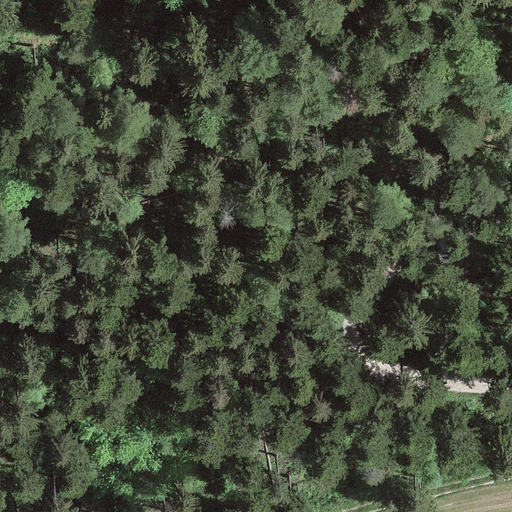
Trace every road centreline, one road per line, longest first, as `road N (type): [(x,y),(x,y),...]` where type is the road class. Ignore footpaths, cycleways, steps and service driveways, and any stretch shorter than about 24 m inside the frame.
road 1 (track): [(511,388),(401,375),(365,351),(358,319),(392,273),(511,208)]
road 2 (track): [(511,86),(344,0)]
road 3 (track): [(364,511),(511,475)]
